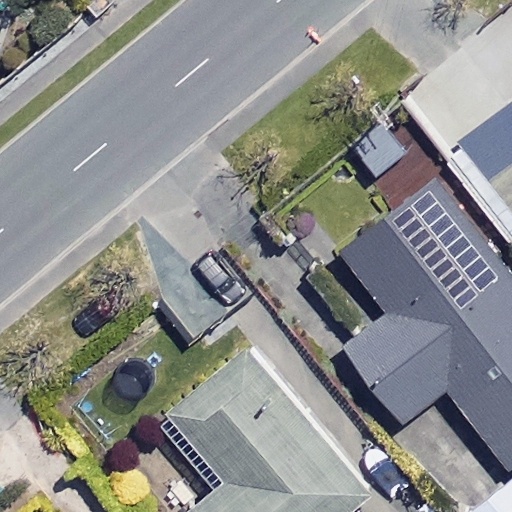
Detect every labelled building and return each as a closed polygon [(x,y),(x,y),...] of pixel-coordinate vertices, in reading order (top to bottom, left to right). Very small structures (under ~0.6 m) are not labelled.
[(511,94),(448,142),(511,226),(511,94)] [(511,273),(394,123),(305,192),(389,300),(344,336),(402,410),(447,375),(511,457),(511,273)] [(340,511),(371,487),(248,339),(158,413),(216,482),(179,511),(340,511)] [(0,511),(10,511),(39,488),(0,444),(0,511)] [(511,511),(511,472),(464,510),(465,511),(511,511)]
